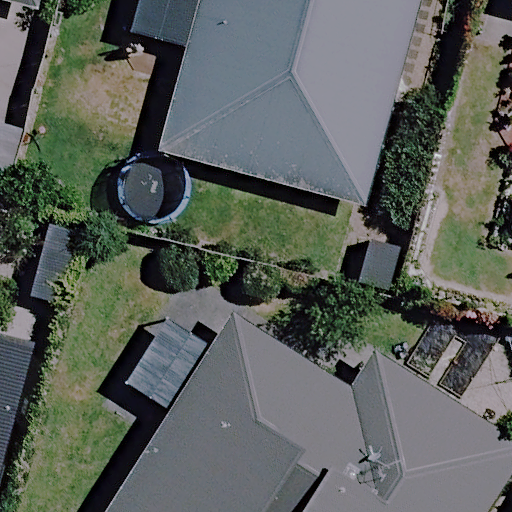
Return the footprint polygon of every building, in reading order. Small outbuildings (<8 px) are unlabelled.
[(0,0),(0,11),(21,17),(25,0),(0,0)] [(192,0),(148,158),(346,212),(404,0),(192,0)] [(511,0),(502,0),(500,10),(511,12),(511,0)] [(335,400),(213,323),(92,511),(470,511),(510,450),(363,356),(335,400)] [(0,427),(21,352),(0,346),(0,427)]
